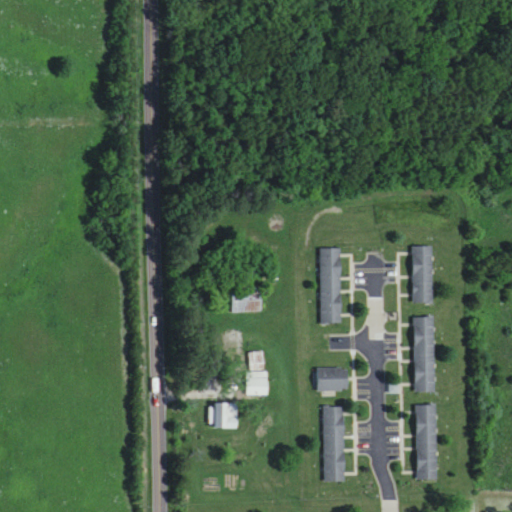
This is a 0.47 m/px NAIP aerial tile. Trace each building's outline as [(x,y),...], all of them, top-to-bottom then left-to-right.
[(432,305),(432,248),(412,248),(412,305),(432,305)] [(339,250),(320,250),(320,325),(339,325),(339,250)] [(259,290),(230,290),(230,313),(259,313),(259,290)] [(434,393),(433,318),(413,319),(414,393),(434,393)] [(248,370),(263,370),(263,352),(248,352),(248,370)] [(346,369),(316,369),(316,391),(346,391),(346,369)] [(266,379),(245,379),(245,395),(266,395),(266,379)] [(236,430),(236,404),(210,404),(210,430),(236,430)] [(435,481),(435,405),(415,405),(415,481),(435,481)] [(343,408),(323,407),(323,483),(343,483),(343,408)]
